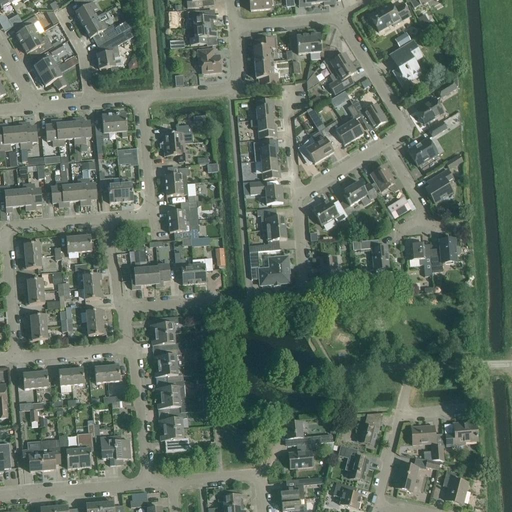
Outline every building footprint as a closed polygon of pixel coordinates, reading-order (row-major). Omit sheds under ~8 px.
[(11,4),(8,0),(0,0),(0,7),(1,10),(11,4)] [(83,27),(97,19),(93,12),(97,10),(93,3),(98,0),(77,0),(75,1),(81,10),(75,13),(83,27)] [(191,0),(192,3),(187,3),(187,9),(203,8),(203,2),(215,1),(214,0),(191,0)] [(249,0),(251,12),(271,11),(270,0),(249,0)] [(408,0),(415,10),(420,7),(416,0),(408,0)] [(381,9),(382,10),(370,17),(379,33),(379,32),(392,24),(393,27),(410,17),(403,5),(394,11),(390,4),(381,9)] [(194,30),(213,28),(213,23),(216,22),(216,17),(204,18),(204,12),(188,14),(188,21),(193,20),(194,30)] [(53,13),(48,15),(53,26),(57,23),(53,13)] [(97,19),(83,27),(90,40),(108,30),(105,23),(109,20),(105,14),(97,19)] [(18,16),(8,22),(12,29),(22,23),(18,16)] [(425,16),(419,20),(426,32),(432,29),(425,16)] [(21,46),(39,36),(33,26),(39,23),(36,17),(24,24),(27,29),(16,36),(21,46)] [(124,34),(108,42),(112,50),(128,41),(134,38),(133,29),(133,28),(124,34)] [(213,28),(194,30),(195,40),(190,40),(191,47),(197,46),(207,45),(206,39),(218,38),(217,33),(214,33),(213,28)] [(39,36),(21,46),(27,56),(38,49),(41,55),(53,48),(46,37),(41,40),(39,36)] [(326,58),(330,48),(324,46),(321,47),(320,36),(309,37),(310,55),(320,54),(321,57),(326,59),(326,58)] [(426,36),(419,41),(423,47),(430,43),(426,36)] [(310,55),(309,37),(296,38),(298,56),(310,55)] [(397,43),(400,48),(406,44),(403,39),(397,43)] [(255,64),(272,63),(271,50),(275,50),(274,40),(256,41),(256,48),(253,48),(255,64)] [(404,92),(411,87),(410,84),(422,77),(414,64),(422,59),(413,43),(400,51),(404,58),(398,62),(399,64),(400,64),(401,64),(402,67),(399,69),(399,70),(393,74),(404,92)] [(40,78),(57,69),(51,58),(53,58),(65,51),(62,46),(42,57),(45,62),(34,68),(40,78)] [(330,47),(330,48),(326,58),(332,60),(336,49),(330,47)] [(202,76),(221,74),(220,59),(214,60),(214,50),(198,52),(199,67),(201,67),(202,76)] [(97,56),(99,71),(116,68),(114,60),(120,59),(118,52),(97,56)] [(330,64),(325,67),(330,77),(336,73),(350,65),(344,55),(336,61),(330,64)] [(65,64),(68,68),(78,63),(75,58),(65,64)] [(272,63),(255,64),(256,80),(259,80),(260,87),(279,85),(278,75),(274,76),(272,63)] [(330,77),(329,78),(333,85),(329,87),(331,90),(335,96),(340,93),(354,85),(350,78),(356,75),(350,65),(336,73),(330,77)] [(57,69),(40,78),(40,79),(39,80),(42,87),(44,86),(45,88),(55,82),(57,86),(55,87),(55,88),(56,87),(58,91),(66,87),(57,69)] [(314,74),(306,83),(306,84),(307,90),(319,83),(314,74)] [(442,98),(458,88),(453,81),(437,91),(442,98)] [(311,103),(314,109),(322,104),(318,98),(311,103)] [(425,126),(433,121),(444,114),(436,100),(416,112),(425,126)] [(258,122),(273,120),(272,113),(275,113),(274,108),(267,108),(267,102),(256,103),(258,122)] [(343,124),(354,142),(364,136),(354,120),(359,116),(353,106),(347,109),(353,118),(343,124)] [(368,120),(374,130),(386,122),(376,107),(364,114),(363,111),(358,114),(363,122),(368,120)] [(311,110),(307,112),(311,119),(318,115),(315,111),(314,112),(311,110)] [(126,115),(113,116),(115,134),(121,134),(122,139),(128,139),(126,115)] [(115,134),(113,116),(102,117),(103,135),(115,134)] [(74,124),(68,125),(69,142),(74,141),(74,146),(78,146),(81,146),(78,119),(73,120),(74,124)] [(83,119),(78,119),(81,146),(86,145),(85,140),(91,139),(90,123),(83,123),(83,119)] [(273,120),(258,122),(250,122),(251,128),(258,128),(259,140),(270,139),(270,133),(276,132),(276,127),(273,127),(273,120)] [(59,148),(56,121),(52,122),(52,126),(46,127),(47,144),(53,143),(53,149),(59,148)] [(69,142),(68,125),(62,125),(61,121),(56,121),(59,148),(64,148),(63,142),(69,142)] [(331,126),(326,129),(333,140),(338,137),(345,148),(354,142),(343,124),(339,126),(337,123),(331,126)] [(433,139),(447,130),(443,123),(429,132),(433,139)] [(20,129),(14,130),(15,147),(20,146),(21,151),(27,151),(24,124),(19,124),(20,129)] [(24,124),(27,151),(32,150),(31,145),(37,145),(36,128),(30,128),(29,124),(24,124)] [(7,125),(2,126),(5,153),(10,152),(9,147),(15,147),(14,130),(8,130),(7,125)] [(160,148),(184,145),(183,139),(190,139),(189,127),(176,128),(176,135),(162,136),(162,137),(163,137),(164,143),(162,145),(160,145),(160,148)] [(333,140),(326,129),(311,139),(324,160),(334,154),(328,144),(333,140)] [(96,138),(98,156),(104,155),(103,137),(96,138)] [(324,160),(311,139),(303,146),(298,150),(304,160),(309,157),(315,166),(324,160)] [(418,168),(426,163),(435,158),(431,152),(434,150),(428,140),(419,146),(420,147),(409,154),(418,168)] [(260,144),(261,157),(255,158),(256,163),(262,163),(277,161),(276,154),(278,154),(278,149),(271,149),(271,143),(260,144)] [(184,145),(160,148),(160,150),(163,150),(164,151),(165,158),(164,158),(178,157),(179,164),(191,163),(190,151),(184,152),(184,145)] [(450,170),(462,163),(458,156),(446,163),(450,170)] [(130,165),(129,158),(117,159),(118,166),(130,165)] [(277,161),(262,163),(264,181),(274,180),(273,174),(280,173),(280,168),(277,168),(277,161)] [(82,164),(82,172),(96,171),(95,163),(82,164)] [(209,174),(217,173),(216,165),(208,166),(209,174)] [(187,168),(187,169),(176,170),(176,169),(166,169),(167,177),(165,177),(166,188),(186,186),(185,178),(188,178),(187,173),(200,172),(199,167),(187,168)] [(371,186),(375,193),(380,190),(384,187),(388,189),(395,193),(399,191),(385,168),(371,176),(376,183),(371,186)] [(426,191),(435,205),(441,201),(439,198),(451,191),(447,185),(454,181),(448,172),(427,184),(430,188),(426,191)] [(113,179),(105,180),(104,174),(99,174),(101,193),(109,192),(110,205),(121,204),(119,186),(114,186),(113,179)] [(89,180),(84,181),(86,207),(91,206),(90,202),(97,201),(95,185),(89,186),(89,180)] [(119,186),(121,204),(134,203),(131,180),(126,181),(125,180),(119,180),(119,186)] [(78,187),(73,187),(75,203),(81,203),(81,207),(86,207),(84,181),(78,181),(78,187)] [(18,193),(20,208),(26,208),(26,212),(31,212),(29,186),(28,182),(23,182),(23,192),(18,193)] [(64,209),(62,183),(56,183),(57,189),(51,189),(53,205),(59,205),(59,209),(64,209)] [(75,203),(73,187),(67,188),(67,183),(62,183),(64,209),(69,208),(69,204),(75,203)] [(265,183),(255,184),(249,185),(251,197),(261,196),(261,199),(266,198),(267,206),(283,205),(282,189),(266,190),(265,183)] [(375,193),(371,186),(370,187),(369,185),(363,189),(359,183),(344,192),(348,199),(345,200),(350,208),(361,202),(363,205),(367,206),(372,204),(371,201),(377,198),(374,193),(375,193)] [(29,186),(31,212),(36,211),(35,207),(42,206),(41,196),(40,191),(34,191),(33,186),(29,186)] [(187,196),(186,186),(166,188),(167,198),(187,196)] [(9,188),(4,188),(5,200),(7,214),(12,213),(12,209),(20,208),(18,193),(10,193),(9,188)] [(322,227),(334,220),(337,225),(348,218),(338,202),(332,206),(329,202),(321,206),(322,208),(316,212),(319,217),(317,218),(317,217),(316,218),(322,227)] [(197,203),(188,204),(181,205),(181,213),(168,214),(169,225),(197,222),(190,222),(189,210),(198,209),(197,203)] [(395,219),(410,210),(405,203),(399,206),(397,204),(389,209),(395,219)] [(462,209),(456,213),(460,218),(466,213),(462,209)] [(267,232),(285,230),(284,219),(274,220),(273,210),(257,212),(258,218),(261,218),(262,227),(266,227),(267,232)] [(199,240),(197,222),(169,225),(170,235),(174,234),(175,242),(185,241),(199,240)] [(285,230),(267,232),(268,243),(268,246),(269,253),(279,252),(278,242),(286,241),(285,230)] [(85,238),(78,239),(80,254),(92,253),(90,235),(84,235),(85,238)] [(80,254),(78,239),(72,239),(72,237),(66,237),(68,255),(80,254)] [(376,276),(378,277),(383,277),(384,275),(384,271),(390,270),(388,255),(386,256),(386,248),(378,249),(378,241),(360,243),(361,251),(372,250),(374,271),(376,271),(376,276)] [(441,258),(431,258),(432,266),(433,274),(443,273),(442,264),(457,263),(456,256),(459,256),(461,253),(461,250),(458,249),(455,249),(455,241),(440,242),(441,258)] [(432,266),(431,258),(424,259),(423,244),(412,245),(411,247),(411,253),(409,254),(410,262),(419,261),(420,267),(430,266),(432,266)] [(25,258),(41,257),(40,245),(21,246),(22,252),(25,252),(25,258)] [(259,247),(249,248),(249,255),(258,254),(269,253),(268,246),(259,247)] [(137,263),(147,262),(147,252),(136,253),(137,263)] [(259,269),(258,254),(249,255),(251,270),(259,269)] [(195,285),(194,267),(186,268),(186,261),(181,261),(180,255),(174,255),(176,269),(181,269),(183,287),(195,285)] [(41,257),(25,258),(26,265),(23,265),(24,271),(42,269),(41,257)] [(288,258),(278,259),(269,260),(270,270),(259,271),(260,287),(290,284),(288,258)] [(354,276),(345,277),(344,274),(338,275),(337,259),(320,260),(322,281),(328,280),(328,287),(354,285),(354,276)] [(195,285),(207,285),(205,261),(193,261),(194,267),(195,285)] [(159,267),(161,288),(163,288),(163,283),(170,283),(169,266),(159,267)] [(157,269),(150,270),(151,286),(156,286),(156,289),(161,288),(159,267),(157,267),(157,269)] [(142,287),(140,270),(134,271),(134,275),(131,275),(132,291),(141,290),(141,287),(142,287)] [(151,286),(150,270),(140,270),(142,287),(151,286)] [(62,273),(53,274),(54,284),(63,283),(62,273)] [(83,277),(83,278),(78,278),(79,287),(84,287),(84,289),(100,288),(99,282),(102,282),(101,276),(83,277)] [(28,294),(43,293),(42,281),(25,282),(25,288),(28,288),(28,294)] [(100,288),(84,289),(85,302),(103,300),(103,294),(100,294),(100,288)] [(43,293),(28,294),(29,301),(26,301),(27,307),(44,305),(43,293)] [(87,325),(103,324),(102,318),(105,317),(104,311),(86,313),(87,325)] [(31,330),(47,329),(46,317),(28,318),(28,324),(31,324),(31,330)] [(155,337),(174,335),(173,325),(179,325),(178,318),(162,320),(162,326),(151,327),(151,332),(155,331),(155,337)] [(103,324),(87,325),(88,338),(106,336),(106,330),(103,330),(103,324)] [(47,329),(31,330),(32,336),(29,337),(30,343),(48,341),(47,329)] [(174,335),(155,337),(156,342),(152,342),(153,347),(164,346),(165,352),(181,351),(179,334),(174,335)] [(181,351),(165,352),(165,357),(154,358),(154,363),(158,363),(158,369),(177,367),(176,357),(181,357),(181,351)] [(107,369),(108,384),(120,383),(119,365),(113,365),(113,368),(107,369)] [(108,384),(107,369),(101,369),(100,366),(94,367),(96,385),(108,384)] [(177,367),(158,369),(159,374),(155,374),(155,379),(167,378),(168,384),(184,383),(183,376),(178,377),(177,367)] [(77,371),(71,372),(72,387),(84,386),(83,368),(77,368),(77,371)] [(72,387),(71,372),(65,372),(64,369),(58,370),(60,388),(72,387)] [(41,374),(35,375),(36,390),(49,389),(47,371),(41,371),(41,374)] [(36,390),(35,375),(29,375),(29,372),(23,373),(24,391),(36,390)] [(184,383),(168,384),(168,389),(156,390),(157,395),(160,395),(161,401),(180,399),(185,399),(184,389),(184,383)] [(211,396),(202,397),(204,413),(212,412),(211,396)] [(180,399),(161,401),(161,406),(158,406),(158,411),(170,410),(170,416),(187,415),(186,408),(181,409),(180,399)] [(187,415),(170,416),(171,421),(159,422),(160,427),(163,427),(164,433),(182,431),(182,421),(187,420),(187,415)] [(381,426),(383,415),(381,415),(367,416),(365,427),(361,426),(359,435),(363,436),(360,445),(373,448),(379,425),(381,426)] [(301,447),(308,446),(307,439),(303,439),(302,424),(286,425),(288,441),(295,440),(296,447),(294,447),(297,447),(301,447)] [(478,442),(477,435),(476,425),(463,426),(463,424),(454,425),(454,435),(445,435),(446,447),(465,446),(465,443),(478,442)] [(435,445),(434,428),(411,429),(413,447),(435,445)] [(182,431),(164,433),(164,437),(161,438),(161,443),(165,442),(166,453),(166,454),(190,452),(189,440),(183,440),(182,431)] [(79,470),(77,451),(68,452),(67,437),(59,438),(61,458),(67,457),(68,471),(79,470)] [(114,438),(116,467),(123,466),(123,461),(131,461),(129,442),(122,442),(121,437),(114,438)] [(116,467),(114,438),(100,439),(102,461),(110,460),(110,467),(116,467)] [(39,442),(41,457),(42,473),(55,472),(55,466),(61,465),(59,449),(56,449),(55,440),(39,442)] [(0,474),(3,474),(3,471),(11,470),(9,445),(0,446),(0,474)] [(77,451),(79,470),(92,469),(90,445),(83,446),(83,451),(77,451)] [(301,447),(302,454),(289,455),(290,470),(313,468),(311,454),(316,453),(315,445),(308,446),(301,447)] [(433,462),(444,463),(443,447),(432,448),(433,462)] [(357,452),(352,450),(341,448),(339,457),(349,459),(346,471),(352,472),(350,480),(364,484),(368,468),(366,468),(367,461),(370,462),(370,461),(356,458),(357,452)] [(42,473),(41,457),(33,457),(33,451),(22,452),(24,468),(30,468),(30,474),(42,473)] [(438,471),(440,464),(427,461),(426,468),(438,471)] [(418,469),(402,465),(400,474),(401,474),(399,480),(398,480),(396,490),(412,494),(418,469)] [(463,506),(465,497),(469,484),(455,480),(456,474),(447,472),(443,487),(449,489),(445,502),(463,506)] [(357,489),(347,487),(337,484),(334,497),(342,499),(340,506),(358,511),(361,497),(355,495),(357,489)] [(224,509),(243,507),(242,501),(246,501),(246,496),(242,496),(241,490),(217,493),(218,503),(223,503),(224,509)] [(279,503),(298,501),(297,490),(281,491),(281,499),(278,499),(279,503)] [(131,509),(148,508),(147,501),(130,502),(131,509)] [(298,508),(298,501),(279,503),(279,506),(282,506),(282,511),(305,511),(302,508),(298,508)] [(100,511),(114,511),(113,504),(112,504),(112,502),(106,503),(106,505),(100,505),(100,511)]
